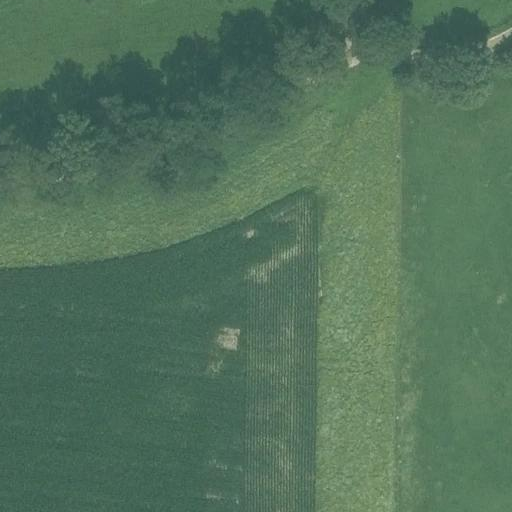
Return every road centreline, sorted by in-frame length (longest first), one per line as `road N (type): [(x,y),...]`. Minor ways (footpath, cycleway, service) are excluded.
road 1 (track): [(364,51),(203,133),(96,166),(0,180)]
road 2 (unclassified): [(511,37),(428,60),(364,51),(355,0)]
